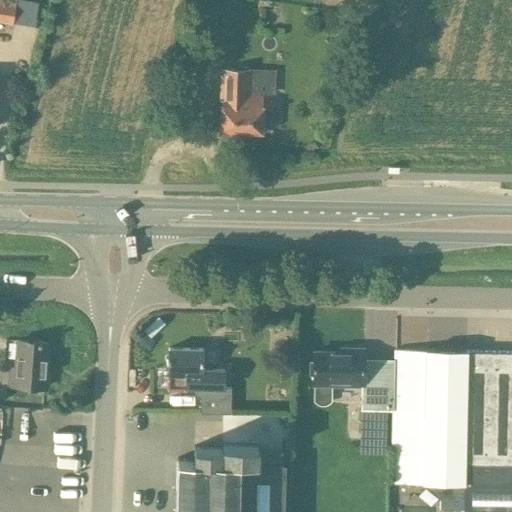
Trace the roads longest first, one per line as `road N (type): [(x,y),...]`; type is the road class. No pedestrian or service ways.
road 1 (secondary): [(511,211),(115,203)]
road 2 (unclassified): [(511,300),(126,292)]
road 3 (secondary): [(134,230),(511,239)]
road 4 (unclassified): [(101,511),(109,345)]
